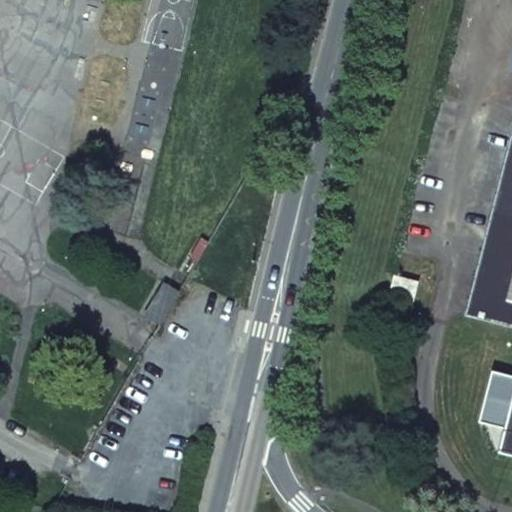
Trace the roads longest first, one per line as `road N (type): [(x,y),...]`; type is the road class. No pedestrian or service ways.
road 1 (unknown): [(490,511),(446,445),(436,371),(503,0)]
road 2 (secondary): [(360,0),(255,425)]
